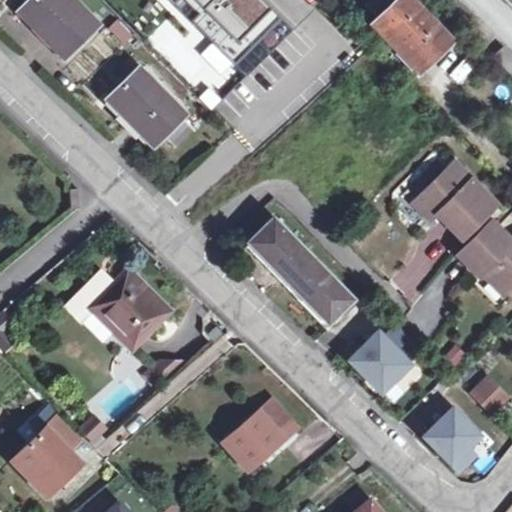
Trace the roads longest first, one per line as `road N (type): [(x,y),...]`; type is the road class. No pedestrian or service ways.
road 1 (residential): [(465,506),(432,497),(119,191)]
road 2 (residential): [(119,191),(0,77)]
road 3 (residential): [(119,191),(0,287)]
